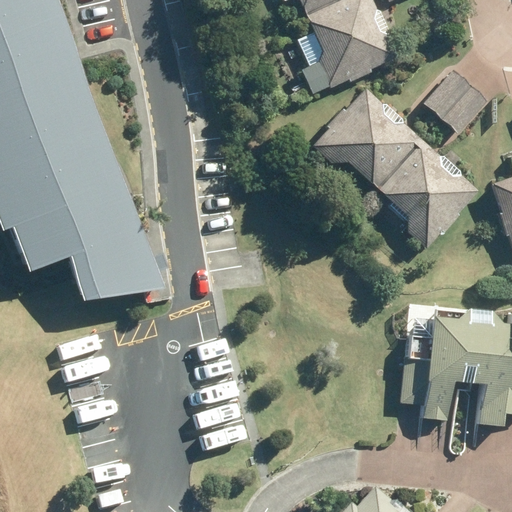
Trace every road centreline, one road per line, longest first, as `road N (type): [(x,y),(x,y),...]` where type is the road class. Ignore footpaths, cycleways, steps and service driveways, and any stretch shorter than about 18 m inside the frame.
road 1 (residential): [(172,511),(140,379),(193,306),(165,81),(146,0)]
road 2 (residential): [(267,511),(305,478),(339,468),(511,473)]
